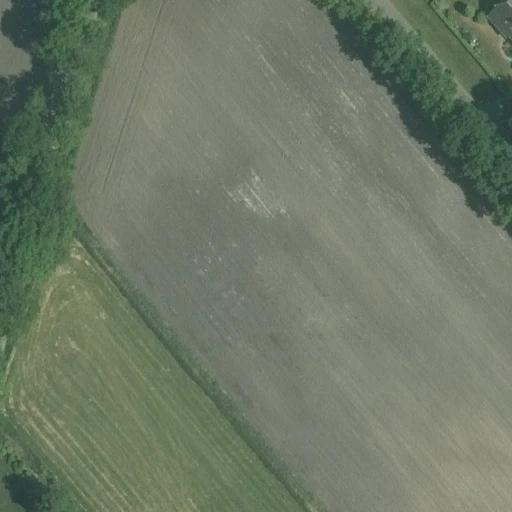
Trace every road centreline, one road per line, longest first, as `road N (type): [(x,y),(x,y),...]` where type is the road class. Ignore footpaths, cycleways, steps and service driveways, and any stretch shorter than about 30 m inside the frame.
road 1 (unclassified): [(0,291),(93,0)]
road 2 (unclassified): [(511,157),(376,0)]
